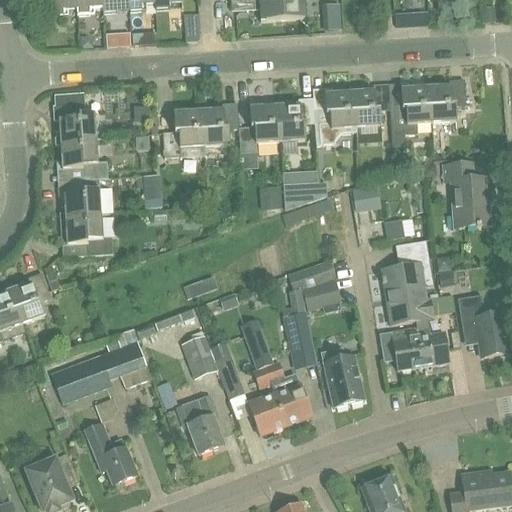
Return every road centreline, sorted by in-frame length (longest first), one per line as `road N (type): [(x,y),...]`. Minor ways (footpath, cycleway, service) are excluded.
road 1 (tertiary): [(182,511),(330,454),(511,407)]
road 2 (residential): [(211,61),(511,42)]
road 3 (residential): [(5,74),(211,61)]
road 4 (residential): [(0,234),(12,210),(5,74)]
